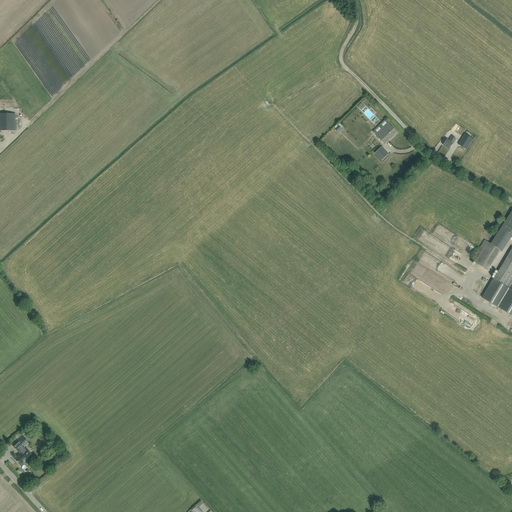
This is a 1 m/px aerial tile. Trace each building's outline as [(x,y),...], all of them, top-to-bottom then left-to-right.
[(0,113),(0,130),(15,131),(15,114),(0,113)] [(383,128),(375,135),(384,144),(393,136),(397,132),(388,123),(385,120),(380,125),(383,128)] [(466,150),(469,145),(473,139),(465,134),(461,140),(458,145),(466,150)] [(449,149),(452,145),(453,144),(456,139),(452,136),(449,141),(447,139),(443,145),(449,149)] [(511,211),(491,244),(500,250),(502,251),(511,235),(511,211)] [(491,244),(485,240),(472,260),(487,270),(500,250),(491,244)] [(493,279),(482,298),(485,300),(511,315),(511,248),(497,273),(493,279)] [(20,465),(23,461),(29,456),(24,450),(23,451),(21,448),(28,442),(23,437),(17,443),(13,447),(18,452),(18,451),(20,454),(18,456),(19,457),(15,460),(20,465)] [(493,468),(504,456),(501,453),(489,465),(493,468)] [(507,467),(511,461),(511,456),(511,455),(502,463),(507,467)] [(41,459),(36,464),(40,468),(45,463),(41,459)]
